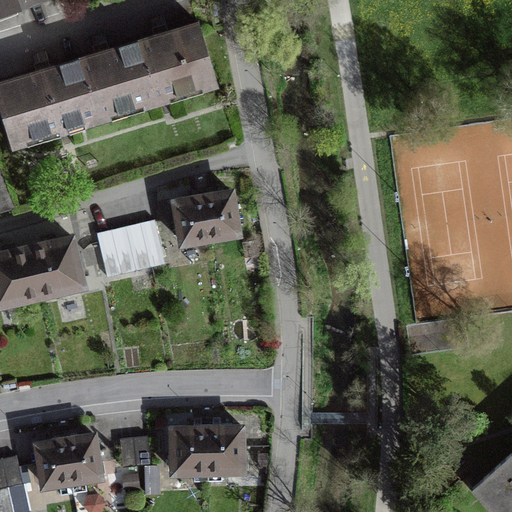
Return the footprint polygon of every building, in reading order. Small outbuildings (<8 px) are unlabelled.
[(0,0),(0,13),(35,0),(0,0)] [(138,41),(157,101),(216,83),(198,23),(138,41)] [(157,101),(138,41),(79,58),(97,119),(157,101)] [(97,119),(79,58),(0,82),(0,101),(13,144),(97,119)] [(213,194),(193,198),(176,201),(183,242),(238,233),(231,192),(213,194)] [(154,219),(97,232),(107,276),(164,263),(154,219)] [(72,237),(0,253),(0,303),(83,284),(77,260),(72,237)] [(193,427),(173,427),(174,470),(207,470),(206,424),(193,424),(193,427)] [(221,424),(206,424),(207,470),(242,469),(241,426),(221,426),(221,424)] [(94,434),(66,438),(72,479),(100,475),(94,434)] [(148,435),(119,438),(122,466),(151,463),(148,435)] [(66,438),(37,443),(43,484),(72,479),(66,438)] [(511,511),(511,452),(473,487),(494,511),(511,511)] [(16,455),(0,458),(0,511),(20,511),(28,510),(22,483),(22,481),(16,455)]
